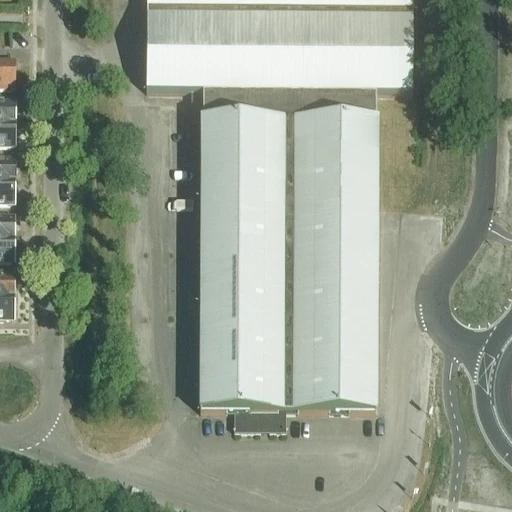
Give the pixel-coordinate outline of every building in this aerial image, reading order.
[(147,0),(147,97),(191,98),(202,98),(202,127),(200,411),(200,418),(235,418),(235,438),(285,438),(286,418),(375,419),(377,128),(375,128),(375,99),(381,99),(412,100),(412,0),(147,0)] [(0,93),(16,94),(16,64),(0,64),(0,93)] [(202,127),(202,98),(191,98),(191,127),(199,127),(202,127)] [(0,128),(15,128),(15,105),(0,104),(0,128)] [(15,128),(0,128),(0,151),(15,152),(15,128)] [(0,186),(15,186),(15,163),(0,162),(0,186)] [(0,209),(15,210),(15,186),(0,186),(0,209)] [(0,243),(14,244),(14,220),(0,220),(0,243)] [(0,266),(14,267),(14,244),(0,243),(0,266)] [(0,301),(14,302),(14,278),(0,278),(0,301)] [(14,302),(0,301),(0,324),(14,325),(14,302)]
